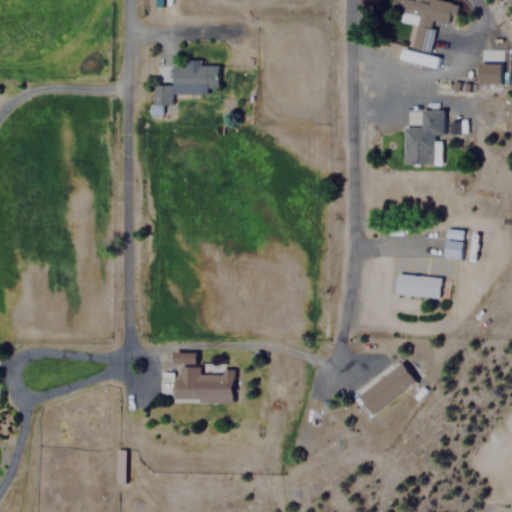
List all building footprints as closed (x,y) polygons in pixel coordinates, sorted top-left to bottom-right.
[(410,49),(427,52),(433,21),(451,24),(455,3),(439,0),(390,0),(389,10),(399,11),(398,18),(406,20),(407,14),(415,15),(410,49)] [(418,54),(417,64),(437,66),(438,56),(418,54)] [(478,83),(501,83),(501,63),(478,63),(478,83)] [(172,92),(218,93),(218,65),(172,64),(171,83),(152,82),(152,114),(163,115),(163,104),(172,105),(172,92)] [(440,164),(440,136),(443,136),(443,109),(421,109),(421,127),(402,127),(402,164),(440,164)] [(461,259),(462,229),(444,228),(443,258),(461,259)] [(394,294),(438,298),(440,277),(396,273),(394,294)] [(415,381),(400,362),(357,396),(372,415),(415,381)] [(198,372),(199,365),(174,365),(174,400),(230,401),(231,373),(198,372)]
